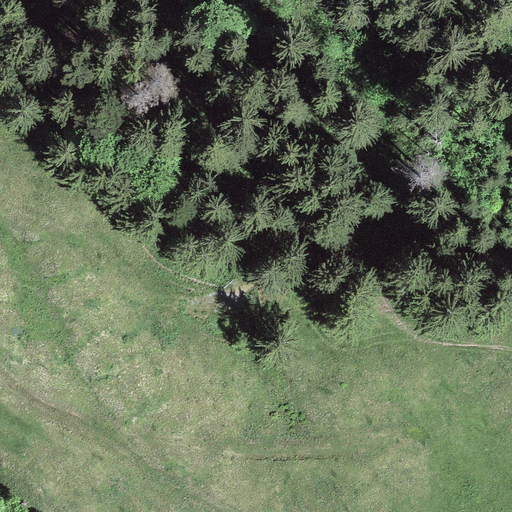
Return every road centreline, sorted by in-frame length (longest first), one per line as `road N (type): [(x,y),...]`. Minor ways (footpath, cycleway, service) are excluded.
road 1 (track): [(511,406),(381,452),(178,448),(113,439),(39,404),(0,374)]
road 2 (track): [(230,511),(113,439)]
